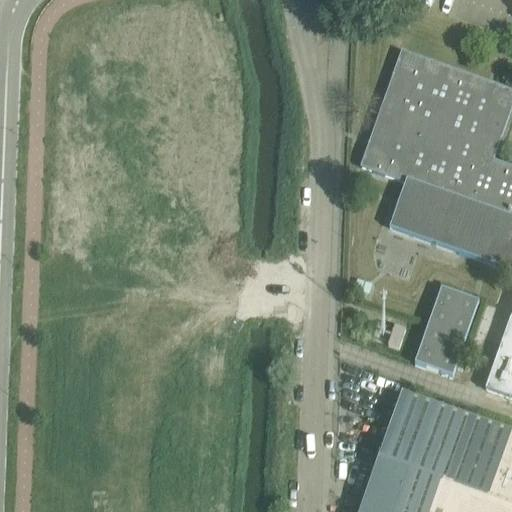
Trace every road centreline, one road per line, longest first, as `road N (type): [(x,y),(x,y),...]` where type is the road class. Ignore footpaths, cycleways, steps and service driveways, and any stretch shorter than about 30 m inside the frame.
road 1 (unclassified): [(308,70),(318,130),(304,511)]
road 2 (unclassified): [(21,0),(7,36),(0,293)]
road 3 (unknown): [(511,414),(312,339)]
